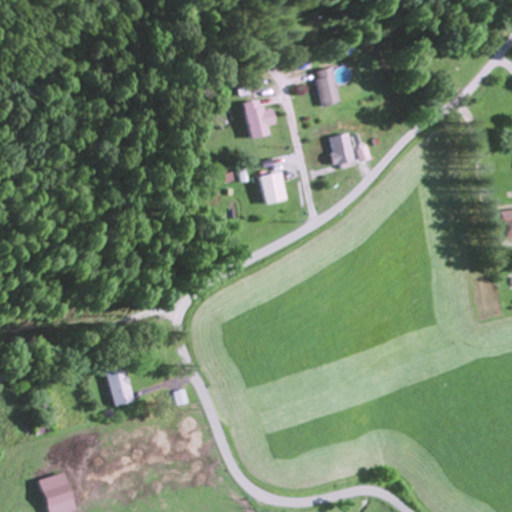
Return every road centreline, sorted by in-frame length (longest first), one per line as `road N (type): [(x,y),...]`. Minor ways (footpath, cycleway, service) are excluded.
road 1 (residential): [(402,511),(372,494),(283,504),(247,491),(223,459),(173,325),(192,293),(351,195),(460,94),(511,31)]
road 2 (residential): [(257,61),(271,76),(314,224)]
